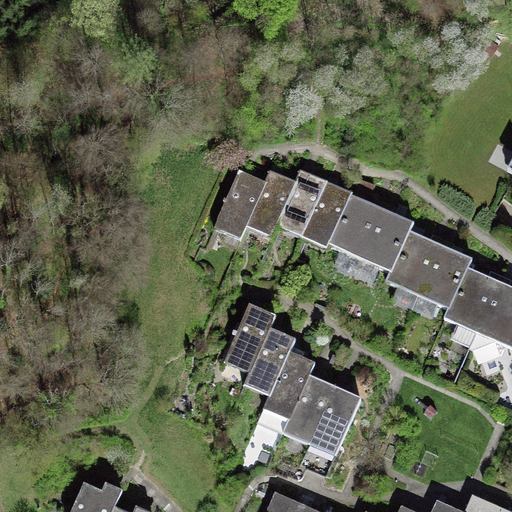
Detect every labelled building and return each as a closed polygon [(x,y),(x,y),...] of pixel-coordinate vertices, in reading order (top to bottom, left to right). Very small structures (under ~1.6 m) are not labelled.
[(264,186),(239,174),(213,230),(239,242),(245,229),(264,186)] [(295,186),(270,175),(264,186),(245,229),(270,241),(275,230),(295,186)] [(300,242),(326,187),(300,175),(295,186),(275,230),(300,242)] [(300,242),(326,253),(328,248),(351,198),(326,187),(300,242)] [(359,262),(382,212),(351,198),(328,248),(359,262)] [(382,212),(359,262),(390,276),(409,235),(412,226),(382,212)] [(417,298),(440,249),(409,235),(390,276),(386,283),(417,298)] [(440,249),(417,298),(447,312),(466,271),(470,263),(440,249)] [(475,335),(498,286),(466,271),(447,312),(443,321),(475,335)] [(511,292),(498,286),(475,335),(509,351),(511,345),(511,312),(510,311),(511,306),(511,292)] [(276,321),(251,310),(226,365),(251,376),(270,333),(276,321)] [(251,376),(245,390),(268,400),(288,356),(293,344),(270,333),(251,376)] [(268,400),(262,414),(288,426),(309,380),(315,367),(288,356),(268,400)] [(308,448),(334,391),(309,380),(288,426),(283,437),(308,448)] [(334,391),(308,448),(334,459),(359,403),(334,391)] [(104,489),(101,498),(83,490),(73,511),(114,511),(121,497),(104,489)] [(300,511),(303,508),(274,495),(266,511),(300,511)] [(500,511),(473,500),(467,511),(500,511)]
